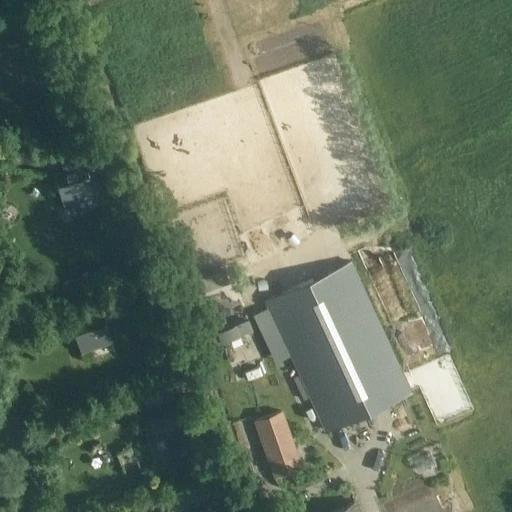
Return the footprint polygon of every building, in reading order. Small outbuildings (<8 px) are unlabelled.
[(66,86),(61,70),(45,75),(50,91),(66,86)] [(103,165),(98,153),(87,157),(92,170),(103,165)] [(94,195),(86,164),(56,172),(64,203),(94,195)] [(279,256),(271,243),(261,249),(268,262),(279,256)] [(411,390),(352,260),(265,300),(325,430),(411,390)] [(235,294),(219,297),(226,328),(241,325),(235,294)] [(114,345),(105,315),(75,324),(85,354),(114,345)] [(260,340),(233,352),(250,393),(277,382),(260,340)] [(190,444),(176,401),(146,411),(156,441),(164,438),(168,452),(190,444)] [(421,427),(408,409),(390,422),(403,440),(421,427)] [(304,466),(284,410),(256,420),(276,476),(304,466)] [(358,511),(353,501),(329,511),(358,511)]
